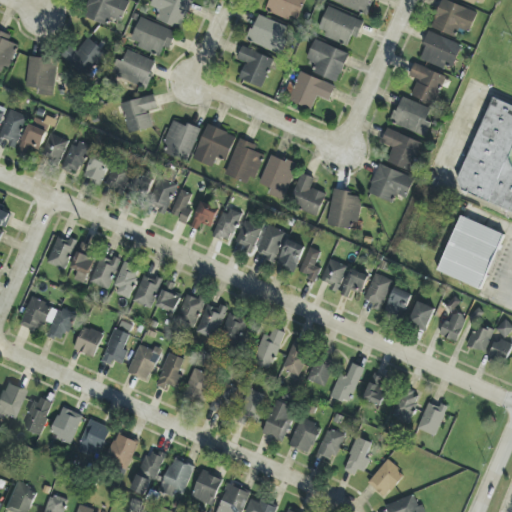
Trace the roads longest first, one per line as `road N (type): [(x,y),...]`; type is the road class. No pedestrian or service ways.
road 1 (residential): [(511,403),(0,172)]
road 2 (residential): [(0,346),(341,499)]
road 3 (residential): [(411,0),(343,145)]
road 4 (residential): [(343,145),(201,79)]
road 5 (residential): [(0,324),(55,197)]
